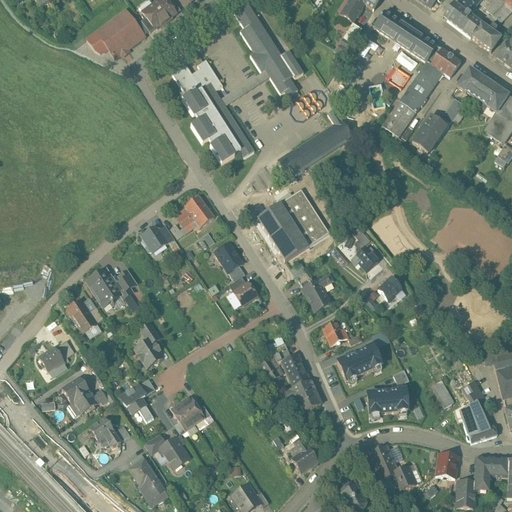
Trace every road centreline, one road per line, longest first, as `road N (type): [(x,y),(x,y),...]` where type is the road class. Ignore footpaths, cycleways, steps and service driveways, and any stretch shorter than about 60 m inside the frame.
road 1 (residential): [(0,367),(94,253),(198,174)]
road 2 (residential): [(227,0),(134,69),(198,174)]
road 3 (residential): [(349,449),(409,436),(468,452),(511,450)]
road 4 (residential): [(349,449),(281,303)]
road 5 (secondary): [(0,397),(108,511)]
road 6 (residential): [(281,303),(198,174)]
road 7 (residential): [(511,81),(397,0)]
road 8 (residential): [(170,380),(281,303)]
